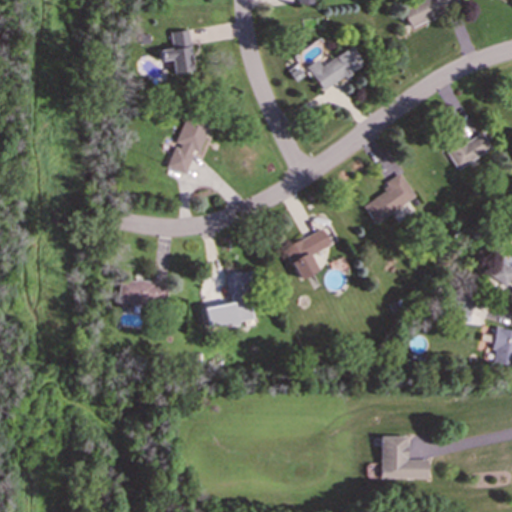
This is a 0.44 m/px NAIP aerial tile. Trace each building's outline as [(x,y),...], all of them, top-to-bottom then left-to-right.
[(408,27),(458,6),(455,0),(412,0),(398,6),(408,27)] [(186,29),(168,32),(171,48),(158,50),(160,60),(169,59),(171,73),(192,70),(186,29)] [(320,66),(315,59),(304,66),(322,91),(362,62),(349,45),(320,66)] [(165,167),(188,175),(206,119),(184,112),(165,167)] [(490,148),(481,132),(463,142),(459,134),(441,143),(454,168),(490,148)] [(360,203),(374,223),(414,195),(400,175),(360,203)] [(329,244),(321,228),(282,247),(298,279),(316,270),(309,254),(329,244)] [(511,283),(508,281),(511,273),(511,266),(500,259),(490,275),(511,289),(511,283)] [(203,307),(206,326),(252,320),(245,270),(224,273),(228,303),(203,307)] [(163,307),(165,284),(119,278),(116,301),(163,307)] [(488,362),(511,365),(511,329),(493,327),(488,362)] [(404,435),(377,436),(378,479),(426,478),(425,459),(404,459),(404,435)]
